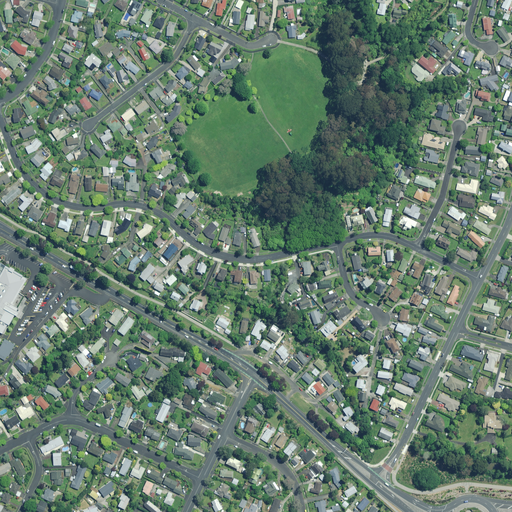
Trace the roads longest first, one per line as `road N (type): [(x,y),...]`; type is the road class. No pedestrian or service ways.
road 1 (residential): [(336,242),(232,258),(142,206),(56,200),(24,174),(0,118)]
road 2 (trunk): [(110,291),(253,373)]
road 3 (residential): [(195,19),(170,62),(88,125)]
road 4 (residential): [(4,376),(67,295),(98,299),(110,291)]
road 5 (residential): [(202,479),(70,419)]
road 6 (tertiary): [(455,331),(395,456)]
road 7 (residential): [(460,126),(444,192),(417,248)]
road 8 (trunk): [(0,228),(110,291)]
road 9 (trunk): [(253,373),(343,455)]
